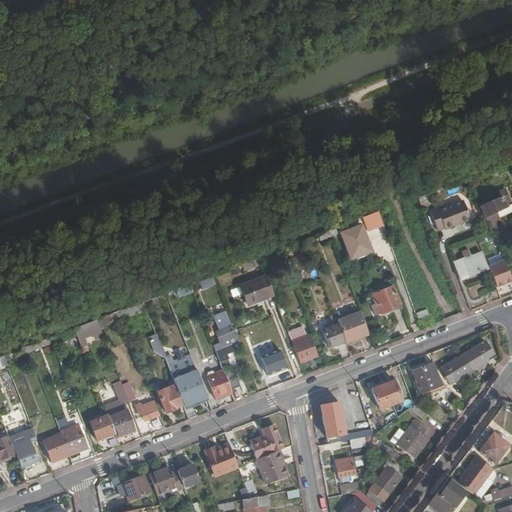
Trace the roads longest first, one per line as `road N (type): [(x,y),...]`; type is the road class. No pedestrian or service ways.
road 1 (residential): [(295,392),(80,475)]
road 2 (residential): [(505,310),(295,392)]
road 3 (residential): [(511,369),(403,511)]
road 4 (residential): [(317,511),(295,392)]
